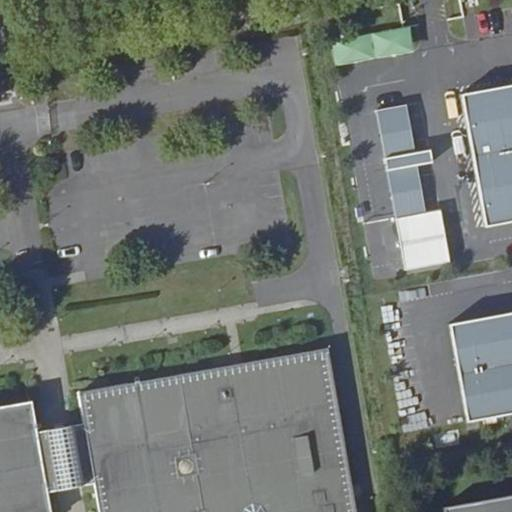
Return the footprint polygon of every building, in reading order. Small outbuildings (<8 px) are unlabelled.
[(338,64),(417,51),(413,25),(333,38),(338,64)] [(511,84),(459,94),(483,227),(511,221),(511,84)] [(374,108),(393,216),(423,211),(415,163),(431,161),(429,148),(413,151),(404,103),(374,108)] [(511,309),(445,321),(463,419),(511,410),(511,309)] [(356,511),(327,344),(78,389),(83,420),(94,480),(99,511),(356,511)] [(37,428),(31,397),(0,402),(0,511),(51,511),(48,488),(37,428)] [(83,420),(37,428),(48,488),(94,480),(83,420)] [(443,511),(511,511),(511,493),(442,506),(443,511)]
